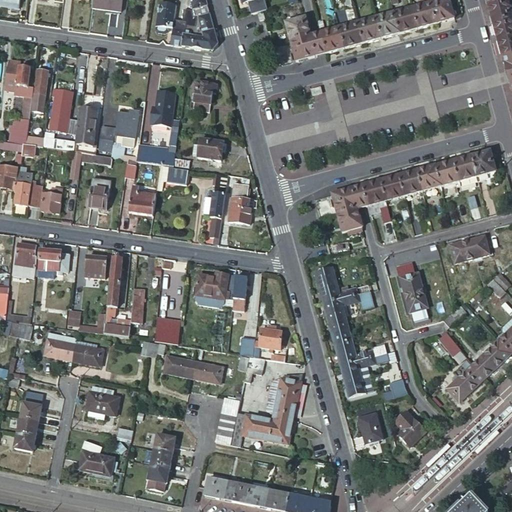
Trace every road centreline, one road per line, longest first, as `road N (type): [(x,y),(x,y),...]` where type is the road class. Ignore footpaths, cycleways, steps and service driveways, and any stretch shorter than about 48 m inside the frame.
road 1 (unclassified): [(290,262),(0,222)]
road 2 (residential): [(290,262),(356,511)]
road 3 (unclassified): [(0,30),(237,62)]
road 4 (residential): [(0,478),(157,511)]
road 5 (residential): [(353,170),(506,128)]
road 6 (residential): [(325,70),(478,29)]
road 7 (residential): [(375,254),(511,219)]
